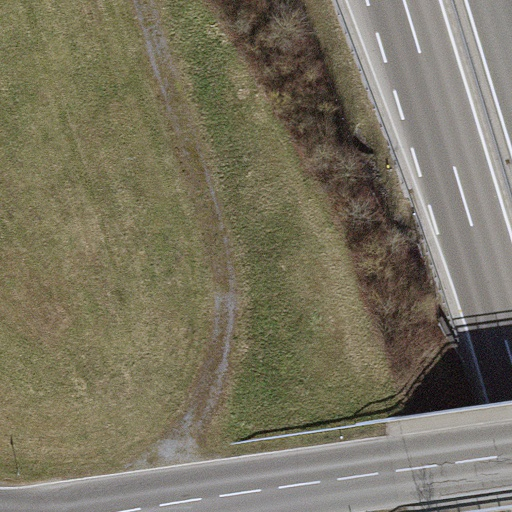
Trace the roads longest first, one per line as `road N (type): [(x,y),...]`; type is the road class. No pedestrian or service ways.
road 1 (track): [(145,0),(233,297),(207,407),(162,505)]
road 2 (secondary): [(511,455),(135,511)]
road 3 (trunk): [(406,0),(511,350)]
